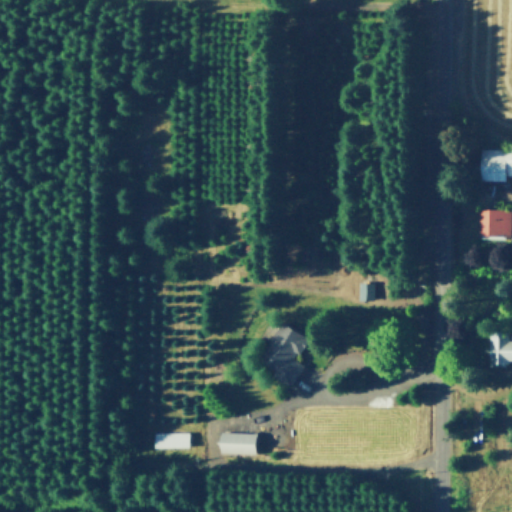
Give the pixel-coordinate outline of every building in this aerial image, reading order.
[(511,175),(508,175),(508,181),(482,181),(483,148),(511,148),(511,175)] [(478,205),(509,205),(508,235),(477,234),(478,205)] [(374,283),(360,282),(359,299),(374,300),(374,283)] [(303,335),(305,336),(299,349),(295,347),(290,355),(301,362),(288,383),(270,372),(274,366),(256,354),(280,318),(304,333),(303,335)] [(488,338),(487,328),(506,327),(506,336),(511,336),(511,356),(507,356),(507,361),(489,361),(488,350),(483,350),(483,338),(488,338)] [(152,444),(152,428),(189,429),(189,445),(152,444)] [(219,449),(219,428),(254,429),(253,450),(219,449)]
